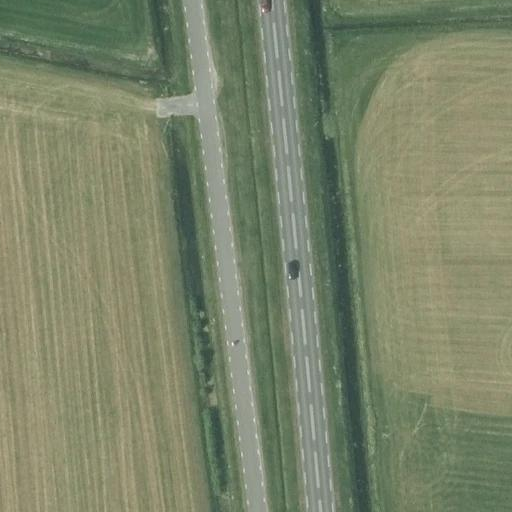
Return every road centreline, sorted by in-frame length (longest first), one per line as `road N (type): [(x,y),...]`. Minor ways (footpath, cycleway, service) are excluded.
road 1 (unclassified): [(256,511),(190,0)]
road 2 (primary): [(320,511),(271,0)]
